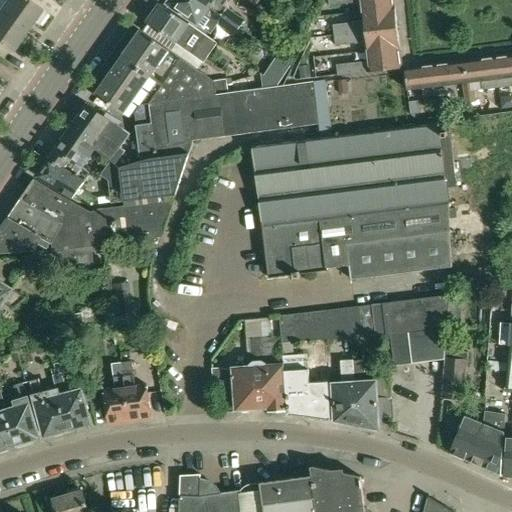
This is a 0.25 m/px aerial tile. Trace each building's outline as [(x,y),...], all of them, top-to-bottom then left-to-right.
[(29,0),(5,0),(0,7),(0,12),(26,31),(33,21),(38,24),(47,12),(29,0)] [(240,28),(199,0),(169,0),(169,1),(167,4),(210,34),(218,23),(235,35),(240,28)] [(199,0),(240,28),(245,21),(228,9),(228,8),(224,6),(227,0),(199,0)] [(394,7),(392,0),(328,0),(330,6),(360,2),(361,12),(395,7),(394,7)] [(159,5),(157,6),(153,11),(153,14),(147,23),(184,48),(204,62),(217,43),(160,4),(159,5)] [(397,27),(395,7),(361,12),(361,13),(363,12),(364,21),(332,25),(334,36),(353,33),(397,27)] [(0,45),(11,53),(26,31),(0,12),(0,45)] [(335,45),(366,41),(368,51),(366,51),(366,52),(400,47),(397,27),(353,33),(334,36),(335,45)] [(142,105),(150,104),(196,97),(221,94),(215,81),(170,49),(141,29),(95,93),(124,114),(136,113),(142,105)] [(400,47),(366,52),(368,62),(336,66),(338,76),(401,68),(399,48),(400,48),(400,47)] [(499,88),(503,88),(511,86),(511,55),(495,57),(499,88)] [(495,57),(470,60),(472,81),(484,80),(485,90),(499,88),(495,57)] [(443,85),(444,95),(455,94),(454,84),(463,83),(466,103),(475,102),(474,91),(472,81),(470,60),(440,64),(443,85)] [(408,89),(422,88),(423,98),(444,95),(443,85),(440,64),(406,68),(408,89)] [(264,75),(261,73),(263,88),(268,87),(276,86),(282,79),(268,69),(264,75)] [(268,87),(274,129),(318,123),(320,136),(333,134),(325,79),(276,86),(268,87)] [(348,93),(347,79),(338,80),(339,94),(348,93)] [(263,88),(221,94),(196,97),(202,138),(274,129),(268,87),(263,88)] [(175,195),(193,139),(202,138),(196,97),(150,104),(152,123),(158,156),(142,161),(121,166),(116,163),(112,160),(102,174),(109,179),(113,202),(175,195)] [(418,100),(408,101),(410,115),(420,114),(418,100)] [(70,130),(96,149),(108,158),(112,160),(116,163),(125,150),(121,146),(130,132),(88,103),(70,130)] [(158,156),(152,123),(150,104),(142,105),(136,113),(142,161),(158,156)] [(333,134),(320,136),(252,145),(253,155),(269,277),(293,275),(293,279),(300,278),(300,274),(328,272),(328,268),(349,266),(351,280),(452,268),(447,196),(447,191),(457,190),(448,120),(412,125),(333,134)] [(51,157),(75,173),(77,171),(80,172),(78,175),(86,180),(91,173),(84,168),(96,149),(70,130),(51,157)] [(86,180),(78,175),(80,172),(77,171),(75,173),(51,157),(39,175),(75,200),(76,198),(92,208),(98,199),(82,187),(86,180)] [(107,244),(117,242),(162,237),(174,200),(99,208),(90,211),(36,180),(0,230),(0,253),(34,249),(34,255),(54,253),(56,268),(57,270),(94,270),(91,250),(107,248),(107,244)] [(23,271),(56,268),(54,253),(34,255),(22,256),(23,271)] [(0,308),(5,302),(14,308),(25,296),(0,281),(2,278),(0,277),(0,308)] [(118,314),(132,312),(128,285),(115,286),(118,314)] [(372,306),(376,334),(387,333),(392,336),(396,365),(396,366),(447,360),(447,346),(449,327),(451,296),(372,306)] [(462,297),(451,296),(449,327),(461,325),(462,297)] [(372,306),(358,308),(362,335),(376,334),(372,306)] [(362,335),(358,308),(347,309),(350,337),(362,335)] [(339,338),(350,337),(347,309),(336,310),(339,338)] [(336,310),(325,311),(327,339),(339,338),(336,310)] [(325,311),(313,312),(316,340),(327,339),(325,311)] [(305,342),(316,340),(313,312),(302,314),(305,342)] [(302,314),(291,315),(294,343),(305,342),(302,314)] [(283,344),(294,343),(291,315),(279,316),(283,344)] [(264,354),(263,337),(261,318),(245,319),(247,352),(253,351),(253,353),(254,353),(255,363),(250,366),(213,369),(214,380),(224,379),(225,400),(236,399),(236,409),(238,409),(244,411),(249,411),(254,408),(262,407),(261,393),(268,392),(266,354),(264,354)] [(511,345),(511,332),(511,323),(501,323),(499,344),(511,345)] [(268,392),(261,393),(262,407),(268,407),(269,411),(288,410),(285,364),(272,365),(271,353),(275,353),(273,334),(262,335),(263,337),(264,354),(266,354),(268,392)] [(33,340),(37,354),(50,351),(46,337),(33,340)] [(461,346),(447,346),(447,360),(444,398),(465,399),(468,353),(460,352),(461,346)] [(285,364),(288,410),(289,414),(312,417),(310,382),(308,354),(284,355),(285,364)] [(312,417),(332,420),(328,359),(318,359),(319,382),(310,382),(312,417)] [(356,400),(352,400),(354,424),(378,429),(380,425),(393,424),(390,395),(377,396),(376,381),(368,382),(366,359),(353,360),(356,400)] [(356,400),(353,360),(341,361),(342,383),(333,383),(336,420),(354,424),(352,400),(356,400)] [(123,362),(130,420),(152,417),(148,384),(136,385),(133,361),(123,362)] [(116,388),(105,389),(109,422),(130,420),(123,362),(113,363),(116,388)] [(53,375),(56,389),(67,429),(78,426),(79,430),(90,427),(89,423),(91,423),(82,389),(71,392),(69,386),(65,387),(62,372),(53,375)] [(67,429),(56,389),(43,393),(39,378),(31,381),(45,435),(55,432),(56,436),(68,433),(67,429)] [(6,410),(17,444),(18,443),(19,447),(31,443),(30,440),(39,437),(23,383),(14,385),(19,401),(15,402),(17,407),(6,410)] [(0,452),(8,450),(7,447),(17,444),(6,410),(0,388),(0,452)] [(450,452),(470,461),(486,424),(475,419),(476,411),(469,408),(465,415),(450,452)] [(487,411),(486,424),(470,461),(486,468),(503,430),(505,424),(506,414),(487,411)] [(503,430),(486,468),(501,474),(505,430),(503,430)] [(369,511),(368,507),(366,507),(362,478),(311,467),(312,475),(317,511),(369,511)] [(181,475),(180,498),(200,495),(201,473),(181,475)] [(317,511),(312,475),(261,482),(265,511),(317,511)] [(89,511),(83,489),(80,490),(79,487),(68,490),(69,493),(53,498),(57,511),(89,511)] [(180,498),(179,511),(244,511),(243,490),(200,495),(180,498)] [(424,511),(454,511),(429,496),(424,511)]
